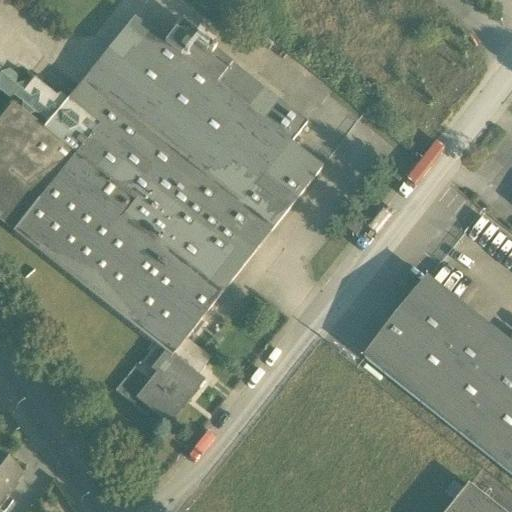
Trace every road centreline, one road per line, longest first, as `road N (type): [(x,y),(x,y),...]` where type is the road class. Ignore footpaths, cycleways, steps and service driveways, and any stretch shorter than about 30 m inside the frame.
road 1 (unclassified): [(172,511),(511,81)]
road 2 (unclassified): [(0,342),(116,511)]
